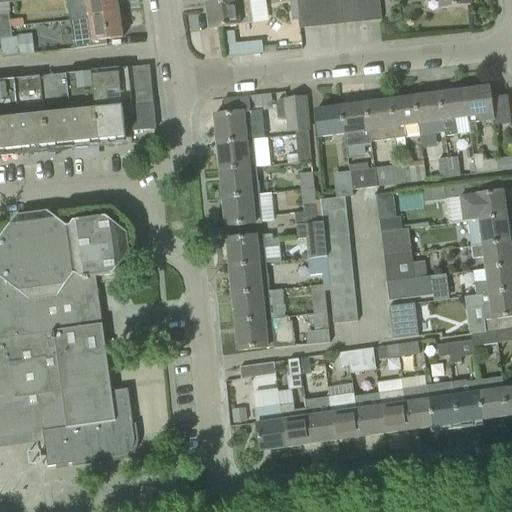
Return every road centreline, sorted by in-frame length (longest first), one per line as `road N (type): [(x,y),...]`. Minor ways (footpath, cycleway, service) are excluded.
road 1 (residential): [(511,460),(233,500),(214,455),(196,268),(152,243),(149,189)]
road 2 (residential): [(172,89),(511,46)]
road 3 (residential): [(0,206),(149,189)]
